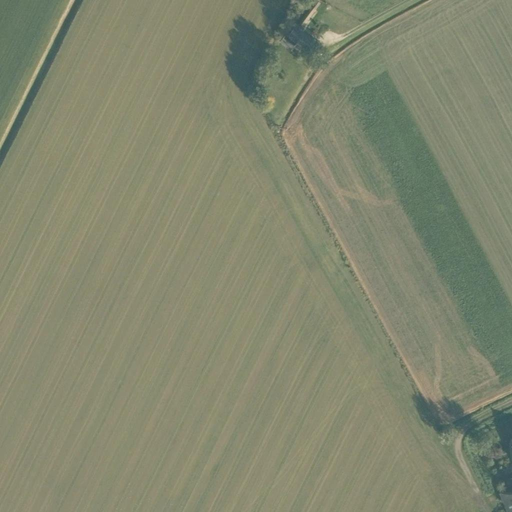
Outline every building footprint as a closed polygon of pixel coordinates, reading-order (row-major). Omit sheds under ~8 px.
[(321,3),(316,0),(299,22),(304,26),(321,3)] [(349,12),(334,26),(343,36),(358,22),(349,12)] [(305,29),(296,23),(282,42),(292,50),(295,46),(310,56),(319,43),(303,31),(305,29)] [(270,62),(276,65),(281,57),(274,53),(270,62)] [(511,511),(511,487),(500,493),(508,511),(511,511)]
